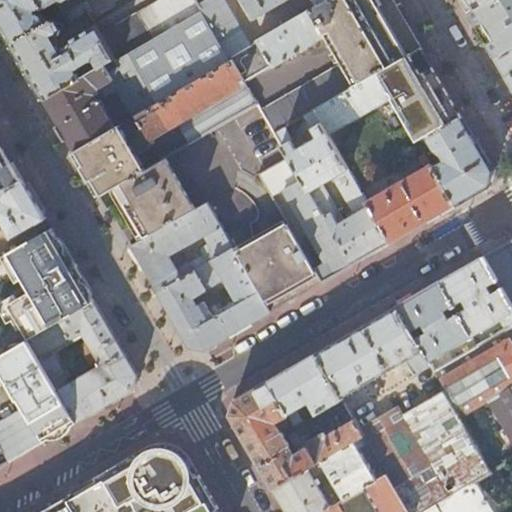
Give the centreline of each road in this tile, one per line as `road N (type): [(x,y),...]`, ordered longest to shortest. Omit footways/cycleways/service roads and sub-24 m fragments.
road 1 (residential): [(181,396),(511,206)]
road 2 (residential): [(181,396),(0,75)]
road 3 (residential): [(0,503),(181,396)]
road 4 (residential): [(426,0),(511,146)]
road 5 (residential): [(247,511),(181,396)]
